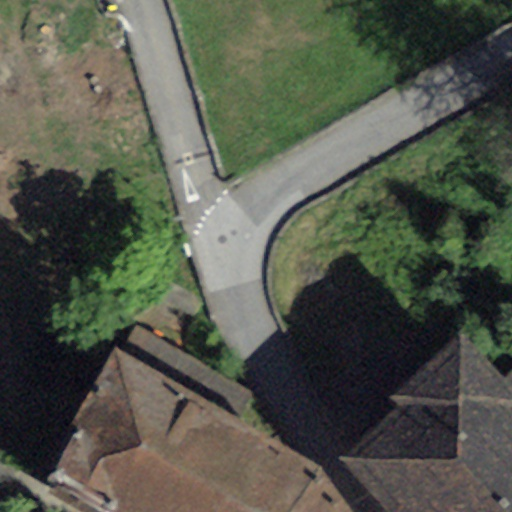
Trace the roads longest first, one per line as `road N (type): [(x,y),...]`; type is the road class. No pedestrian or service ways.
road 1 (tertiary): [(511,46),(291,177),(254,209),(230,248)]
road 2 (tertiary): [(353,511),(268,374),(235,295),(230,248)]
road 3 (residential): [(230,248),(207,207),(146,0)]
